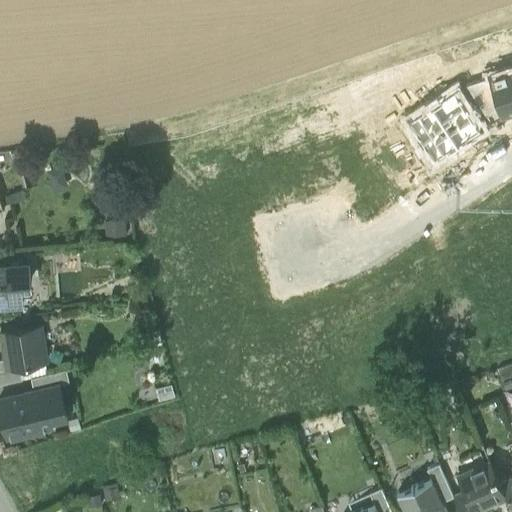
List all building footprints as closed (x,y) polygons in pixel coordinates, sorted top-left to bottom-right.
[(0,304),(20,303),(19,284),(28,284),(27,263),(0,265),(0,304)] [(6,358),(8,366),(20,364),(46,360),(40,324),(2,330),(6,358)] [(0,359),(0,384),(22,379),(20,364),(8,366),(6,358),(0,359)] [(511,376),(511,363),(497,368),(502,379),(511,376)] [(31,377),(34,390),(59,384),(69,381),(66,369),(31,377)] [(68,419),(59,384),(34,390),(0,397),(0,406),(7,435),(42,427),(42,426),(68,419)] [(474,510),(506,495),(501,484),(490,460),(457,475),(464,490),(473,511),(474,510)] [(511,460),(511,461),(511,462),(511,478),(501,484),(506,495),(511,507),(511,460)] [(442,500),(454,495),(439,462),(427,467),(431,477),(442,500)] [(447,511),(442,500),(431,477),(397,492),(405,510),(405,511),(447,511)] [(392,511),(381,486),(370,491),(375,502),(379,511),(392,511)] [(453,496),(460,511),(475,511),(474,510),(473,511),(464,490),(454,495),(453,496)] [(353,511),(375,502),(370,491),(348,501),(353,511)] [(352,511),(379,511),(375,502),(353,511),(352,511)]
